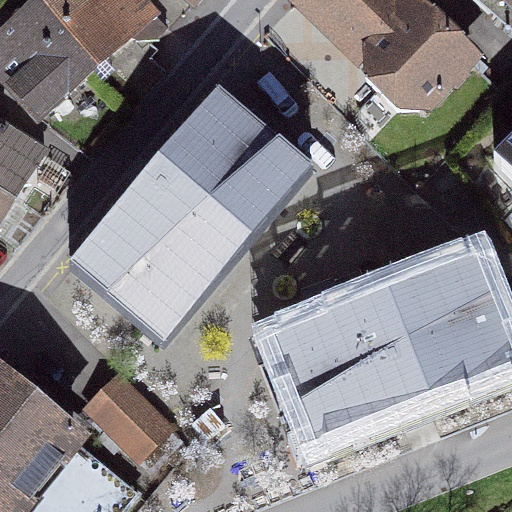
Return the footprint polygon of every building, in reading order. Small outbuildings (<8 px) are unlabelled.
[(132,0),(36,0),(0,35),(0,70),(50,123),(154,23),(132,0)] [(399,0),(298,0),(416,113),(465,62),(399,0)] [(511,0),(487,0),(511,20),(511,0)] [(71,271),(154,344),(306,171),(223,99),(71,271)] [(0,225),(43,158),(0,130),(0,225)] [(511,164),(501,176),(511,186),(511,164)] [(511,345),(477,260),(274,342),(321,458),(511,380),(511,345)] [(15,387),(0,404),(0,511),(54,511),(100,457),(15,387)] [(186,452),(133,395),(99,427),(152,484),(186,452)] [(145,511),(109,480),(80,511),(145,511)]
